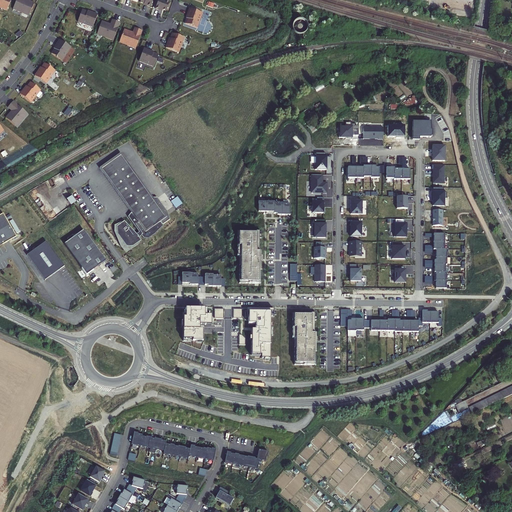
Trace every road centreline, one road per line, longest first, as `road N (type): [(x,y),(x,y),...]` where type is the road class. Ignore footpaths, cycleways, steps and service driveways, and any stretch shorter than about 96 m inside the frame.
road 1 (residential): [(337,303),(338,165),(347,151),(417,156),(418,303)]
road 2 (secondary): [(180,383),(277,403),(343,399),(420,376),(494,332)]
road 3 (residential): [(192,511),(218,465),(220,442),(137,421),(95,511)]
road 4 (secondary): [(485,0),(472,105),(483,170),(503,215)]
road 5 (residential): [(151,301),(337,303)]
road 6 (track): [(0,335),(60,358),(65,405),(92,375)]
road 7 (track): [(11,511),(60,431),(65,405)]
